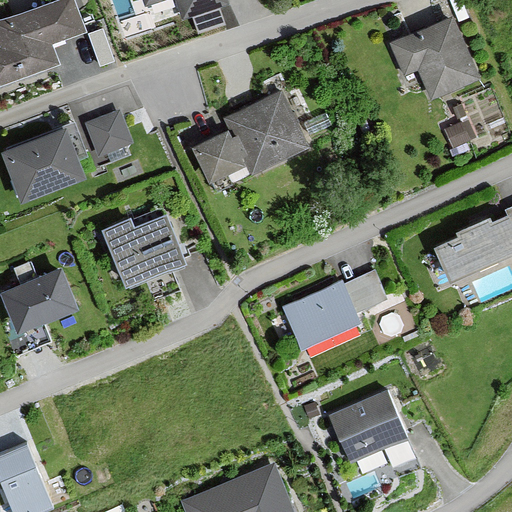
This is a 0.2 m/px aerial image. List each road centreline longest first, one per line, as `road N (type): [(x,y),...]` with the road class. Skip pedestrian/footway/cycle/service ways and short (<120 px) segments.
road 1 (residential): [(511,165),(239,286),(213,316),(0,405)]
road 2 (motorway): [(0,150),(394,0)]
road 3 (residential): [(0,120),(349,0)]
